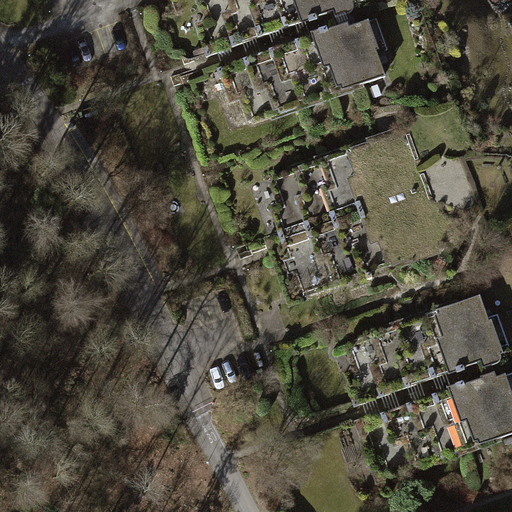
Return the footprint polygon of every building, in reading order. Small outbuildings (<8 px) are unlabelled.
[(191,22),(206,62),(319,19),(322,26),(340,20),(342,11),(354,7),(351,0),(197,0),(204,17),(191,22)] [(337,29),(212,75),(233,137),(374,85),(365,61),(376,57),(366,26),(339,35),(337,29)] [(437,256),(399,140),(256,186),(276,249),(284,246),(286,254),(290,264),(281,267),(293,303),(437,256)] [(340,371),(354,411),(468,369),(470,376),(488,369),(491,360),(502,356),(489,320),(479,323),(471,302),(346,349),(352,367),(340,371)] [(486,379),(360,424),(382,486),(511,438),(511,375),(488,384),(486,379)]
